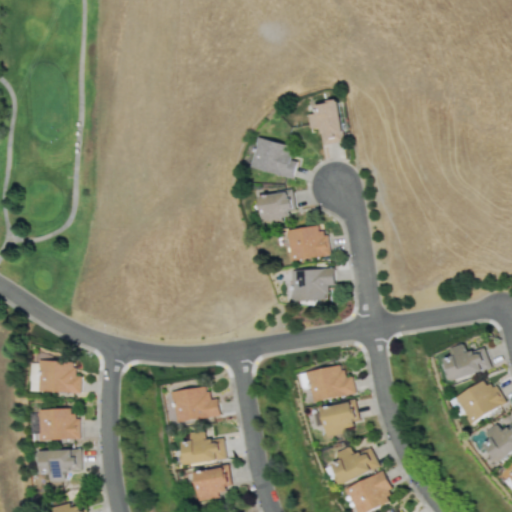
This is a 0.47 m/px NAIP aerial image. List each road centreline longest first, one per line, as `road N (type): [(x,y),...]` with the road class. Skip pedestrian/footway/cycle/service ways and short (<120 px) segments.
road 1 (residential): [(0,285),(58,322),(140,350),(204,352),(369,326)]
road 2 (residential): [(369,326),(402,453),(443,511)]
road 3 (residential): [(369,326),(501,310),(511,344)]
road 4 (residential): [(117,511),(106,414),(116,345)]
road 5 (residential): [(237,347),(270,511)]
road 6 (residential): [(369,326),(353,218),(335,185)]
